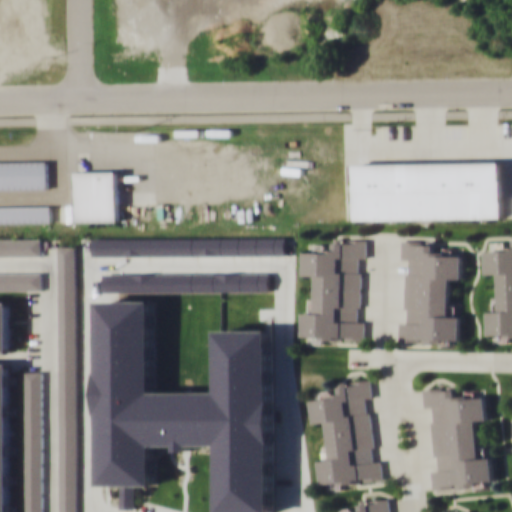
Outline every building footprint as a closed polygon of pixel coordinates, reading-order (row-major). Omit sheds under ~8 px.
[(48,160),(0,160),(0,189),(48,189),(48,160)] [(355,217),(504,216),(504,162),(354,163),(355,217)] [(77,170),(77,220),(120,220),(119,170),(77,170)] [(0,206),(0,223),(50,223),(50,206),(0,206)] [(0,255),(42,255),(42,238),(0,238),(0,255)] [(365,339),(366,319),(360,319),(361,258),(366,258),(367,239),(335,238),(335,250),(305,249),(304,274),(316,274),(316,299),(304,298),(303,337),(365,339)] [(399,340),(461,340),(461,315),(451,315),(451,278),(463,277),(463,252),(434,252),(434,239),(402,239),(402,259),(407,259),(407,321),(399,321),(399,340)] [(511,335),(511,243),(486,243),(487,273),(499,273),(499,298),(489,298),(489,336),(511,335)] [(59,511),(77,511),(77,245),(59,245),(59,511)] [(42,271),(0,271),(0,289),(42,289),(42,271)] [(0,300),(0,351),(12,351),(12,300),(0,300)] [(0,511),(12,511),(12,362),(0,362),(0,511)] [(26,511),(44,511),(44,370),(26,370),(26,511)] [(384,480),(382,458),(375,459),(369,398),(373,397),(372,379),(339,382),(340,392),(312,395),(314,423),(326,422),(329,444),(319,445),(322,485),(384,480)] [(433,488),(485,484),(485,482),(495,481),(493,455),(481,456),(478,420),(488,420),(486,393),(457,396),(456,384),(424,387),(425,407),(432,407),(437,468),(432,468),(433,488)] [(391,511),(390,497),(359,499),(360,510),(331,511),(391,511)]
